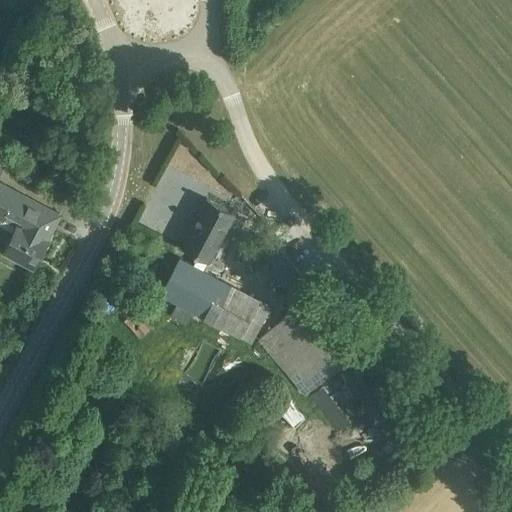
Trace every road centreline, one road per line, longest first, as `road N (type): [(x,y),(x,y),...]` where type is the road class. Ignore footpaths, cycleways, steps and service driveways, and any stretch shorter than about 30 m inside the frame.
road 1 (unclassified): [(511,461),(253,157),(212,52)]
road 2 (unclassified): [(0,431),(81,281),(113,195),(121,167),(118,69)]
